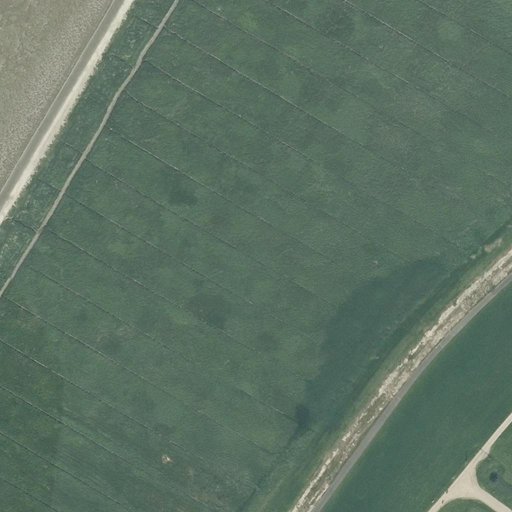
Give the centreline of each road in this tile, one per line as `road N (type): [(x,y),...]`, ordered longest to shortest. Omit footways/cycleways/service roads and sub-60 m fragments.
road 1 (track): [(511,259),(403,373),(302,511)]
road 2 (unclassified): [(417,511),(458,467),(511,507)]
